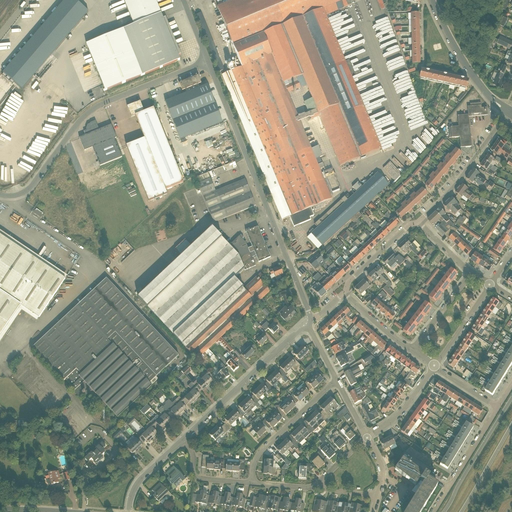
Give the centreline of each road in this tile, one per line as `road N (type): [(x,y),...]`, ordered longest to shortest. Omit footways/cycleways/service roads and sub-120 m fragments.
road 1 (unknown): [(359,0),(404,137),(302,225),(273,225)]
road 2 (unclassified): [(310,316),(207,61)]
road 3 (unclassified): [(0,194),(31,186),(99,104),(207,61)]
road 4 (residential): [(181,441),(308,326)]
road 5 (residential): [(418,222),(508,112)]
road 6 (residential): [(252,483),(262,449),(336,379)]
road 7 (residential): [(508,112),(474,78),(431,0)]
road 8 (secondary): [(511,397),(444,511)]
road 9 (residential): [(433,511),(496,408)]
